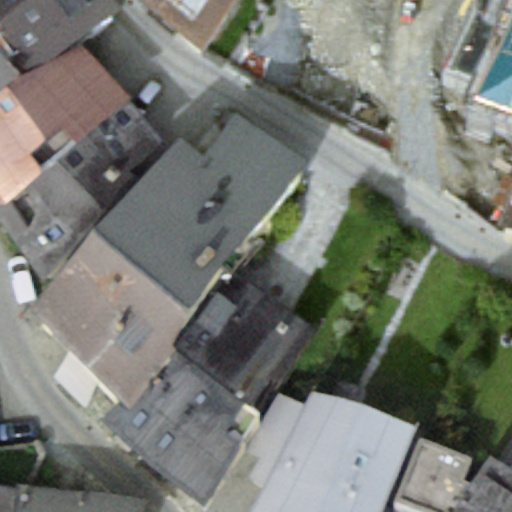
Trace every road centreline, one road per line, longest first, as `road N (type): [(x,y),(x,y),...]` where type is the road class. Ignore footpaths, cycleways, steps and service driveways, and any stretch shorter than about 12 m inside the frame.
road 1 (residential): [(109,0),(142,38),(207,83),(511,267)]
road 2 (residential): [(0,326),(64,427),(156,511)]
